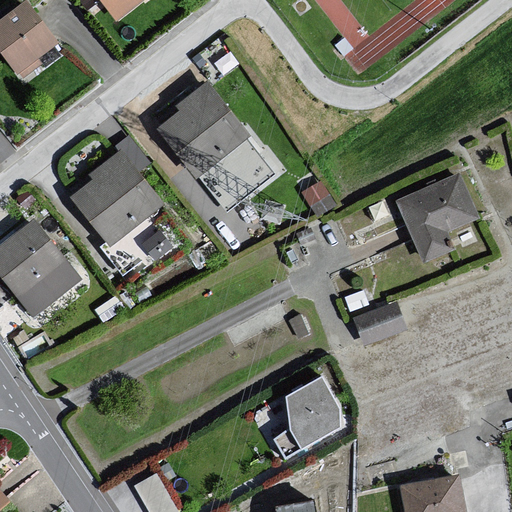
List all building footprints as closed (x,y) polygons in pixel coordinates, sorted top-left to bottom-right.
[(148,0),(91,0),(112,29),(148,0)] [(53,48),(18,6),(0,20),(0,68),(10,84),(53,48)] [(250,140),(206,82),(171,108),(177,117),(159,130),(197,180),(250,140)] [(163,203),(120,148),(86,175),(91,182),(73,197),(111,245),(163,203)] [(479,221),(459,173),(398,199),(424,262),(451,251),(445,235),(479,221)] [(74,282),(30,224),(0,246),(0,281),(27,317),(74,282)] [(398,300),(354,315),(364,342),(407,328),(398,300)] [(337,405),(321,375),(285,393),(290,427),(275,438),(285,454),(337,425),(337,405)] [(135,476),(155,511),(182,511),(184,511),(157,464),(135,476)] [(110,482),(125,511),(151,511),(130,471),(110,482)] [(460,511),(454,478),(402,488),(406,511),(460,511)] [(314,511),(312,501),(275,507),(276,511),(314,511)]
